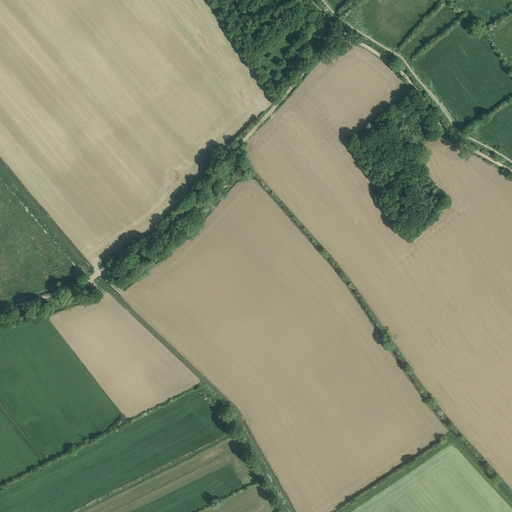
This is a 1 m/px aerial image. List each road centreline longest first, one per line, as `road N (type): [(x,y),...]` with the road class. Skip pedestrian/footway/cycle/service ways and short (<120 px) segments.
road 1 (track): [(357,41),(329,45),(167,227),(88,279),(0,312)]
road 2 (track): [(511,171),(447,133),(403,74),(310,0)]
road 3 (track): [(277,104),(208,0)]
